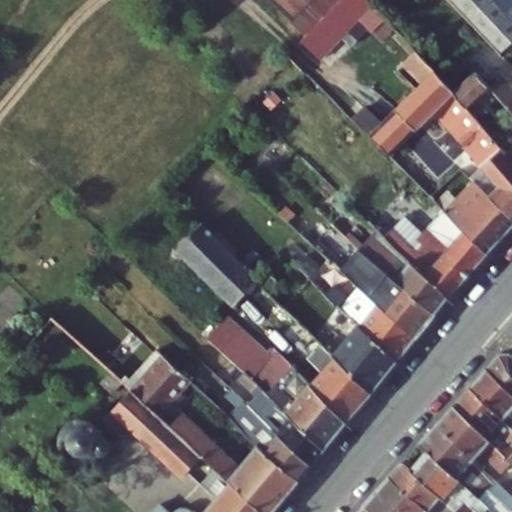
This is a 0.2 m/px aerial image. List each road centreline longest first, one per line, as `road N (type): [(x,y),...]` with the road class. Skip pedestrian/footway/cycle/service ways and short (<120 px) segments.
road 1 (tertiary): [(314,511),(511,283)]
road 2 (track): [(0,113),(103,0)]
